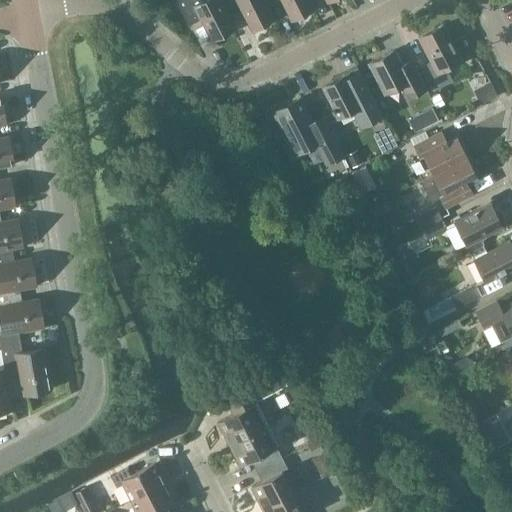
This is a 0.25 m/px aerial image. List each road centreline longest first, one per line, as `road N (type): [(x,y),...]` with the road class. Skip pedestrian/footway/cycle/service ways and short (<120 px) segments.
road 1 (residential): [(0,462),(78,423),(91,396),(91,355),(27,12)]
road 2 (residential): [(417,0),(274,81),(250,85),(167,52),(101,4),(27,12)]
